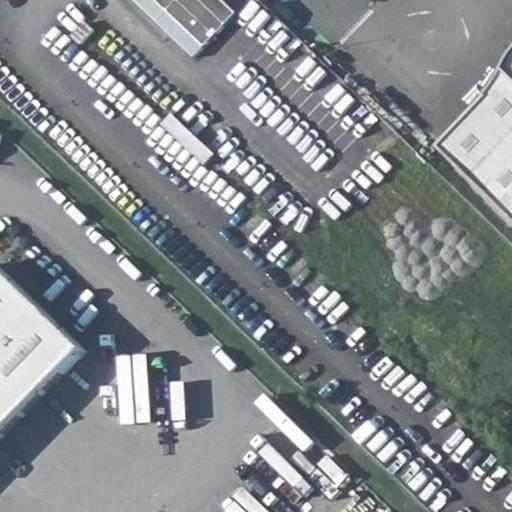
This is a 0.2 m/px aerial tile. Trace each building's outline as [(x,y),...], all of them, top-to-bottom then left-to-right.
[(238,14),(223,0),(137,0),(196,57),(238,14)] [(77,28),(63,42),(72,50),(85,36),(77,28)] [(511,206),(511,87),(502,102),(504,103),(456,153),(511,206)] [(171,113),(161,124),(204,165),(215,155),(171,113)] [(0,511),(0,442),(88,352),(0,267),(0,511)]
